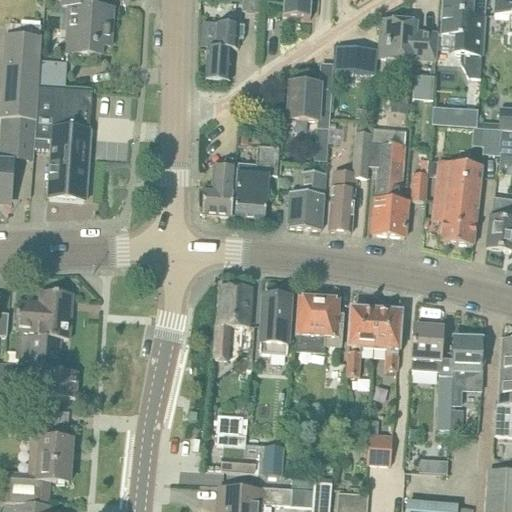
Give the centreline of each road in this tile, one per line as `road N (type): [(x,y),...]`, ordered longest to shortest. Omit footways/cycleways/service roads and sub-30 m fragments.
road 1 (tertiary): [(511,302),(291,257),(173,253)]
road 2 (tertiary): [(138,511),(171,320),(173,253)]
road 3 (unclassified): [(175,112),(224,106),(391,0)]
road 4 (tertiary): [(0,259),(173,253)]
road 5 (unclassified): [(173,253),(175,112)]
